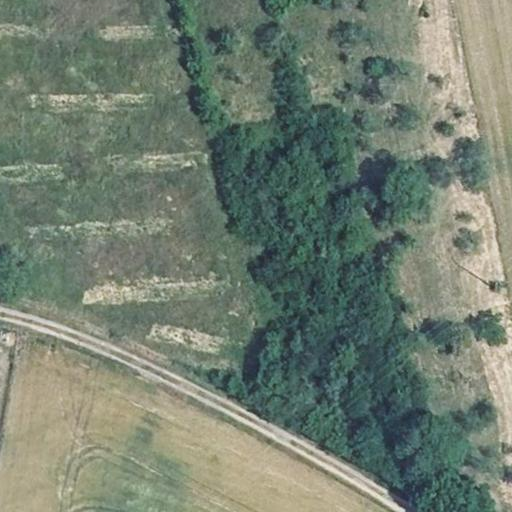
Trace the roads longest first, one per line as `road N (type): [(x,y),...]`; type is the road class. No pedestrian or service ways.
road 1 (track): [(0,313),(113,352),(231,408),(413,511)]
road 2 (residential): [(113,352),(78,84)]
